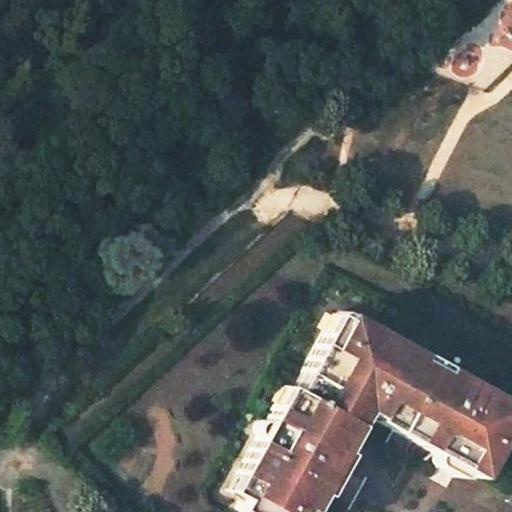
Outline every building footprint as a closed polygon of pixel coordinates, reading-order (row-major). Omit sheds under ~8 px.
[(333,343),(343,324),(330,317),(321,336),(333,343)] [(310,383),(299,403),(356,433),(364,418),(374,424),(378,417),(395,427),(420,376),(409,370),(416,357),(346,319),(343,324),(333,343),(321,336),(299,377),(310,383)] [(420,376),(435,384),(442,371),(416,357),(409,370),(420,376)] [(420,376),(395,427),(416,438),(411,446),(439,462),(435,470),(456,482),(460,474),(468,479),(477,484),(511,417),(511,408),(442,371),(435,384),(420,376)] [(299,403),(310,383),(299,377),(288,398),(291,400),(299,403)] [(281,394),(273,408),(284,414),(291,400),(288,398),(281,394)] [(284,414),(273,408),(263,427),(267,429),(261,440),(258,438),(234,482),(249,490),(236,511),(312,511),(319,501),(324,503),(348,460),(343,457),(356,433),(299,403),(291,400),(284,414)] [(395,427),(378,417),(374,424),(372,427),(410,448),(411,446),(416,438),(395,427)] [(435,470),(439,462),(429,456),(428,459),(428,462),(429,465),(431,468),(433,469),(435,470)] [(468,479),(460,474),(456,482),(458,483),(460,483),(462,483),(464,483),(466,482),(467,481),(468,479)] [(239,508),(249,490),(234,482),(224,501),(239,508)]
